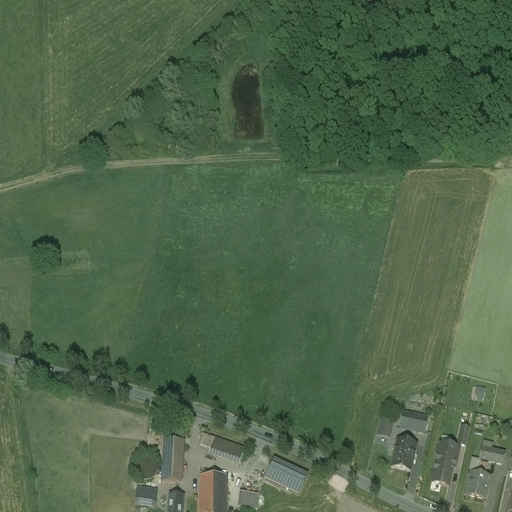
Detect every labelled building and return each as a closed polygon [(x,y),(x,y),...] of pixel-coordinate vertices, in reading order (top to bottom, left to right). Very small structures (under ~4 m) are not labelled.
[(484,401),(487,389),(478,387),(475,399),(484,401)] [(421,418),(404,414),(400,429),(418,433),(420,423),(421,418)] [(420,423),(418,433),(425,435),(427,424),(420,423)] [(392,429),(380,426),(377,436),(390,439),(392,429)] [(469,430),(462,428),(458,446),(466,447),(469,430)] [(184,430),(165,429),(165,441),(184,443),(184,430)] [(215,439),(203,435),(200,446),(211,450),(215,439)] [(221,441),(215,439),(211,450),(209,454),(215,456),(216,454),(221,441)] [(184,443),(165,441),(164,453),(162,484),(181,485),(184,443)] [(240,448),(221,441),(216,454),(235,460),(240,448)] [(416,446),(398,442),(392,467),(392,468),(410,472),(411,472),(410,472),(416,446)] [(449,448),(440,446),(440,449),(437,450),(437,453),(438,455),(436,464),(453,468),(455,469),(459,449),(449,447),(449,448)] [(240,448),(235,460),(240,462),(245,449),(240,448)] [(491,452),(482,450),(479,461),(480,462),(477,475),(472,474),(466,497),(484,502),(490,478),(486,477),(489,463),(491,452)] [(505,455),(491,452),(489,463),(502,466),(505,455)] [(143,480),(147,481),(151,480),(154,478),(156,475),(158,472),(158,468),(158,465),(156,461),(153,459),(149,457),(146,457),(142,458),(139,460),(136,462),(135,466),(134,470),(135,473),(137,476),(140,479),(143,480)] [(308,476),(274,460),(265,480),(291,492),(299,496),(308,476)] [(453,468),(436,464),(434,473),(432,474),(431,477),(433,479),(432,483),(439,484),(439,485),(448,488),(453,468)] [(226,511),(227,477),(201,476),(200,511),(226,511)] [(161,493),(152,491),(151,498),(156,499),(160,500),(161,493)] [(258,496),(242,494),(240,509),(256,511),(258,496)] [(151,498),(137,496),(136,505),(154,508),(156,499),(151,498)] [(181,511),(183,498),(171,497),(169,511),(181,511)]
